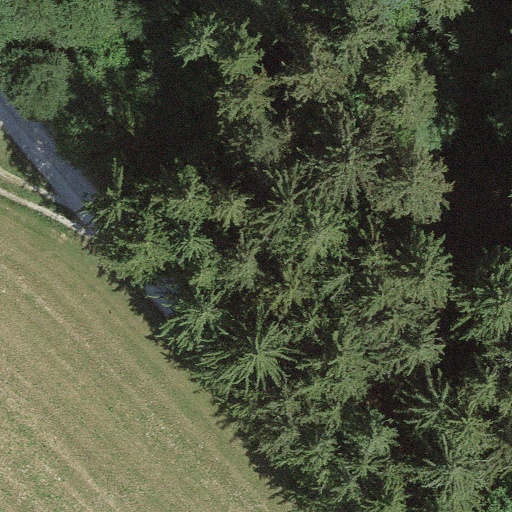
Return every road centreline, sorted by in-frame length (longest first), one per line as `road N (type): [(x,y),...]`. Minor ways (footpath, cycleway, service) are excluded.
road 1 (track): [(368,511),(101,216),(0,181)]
road 2 (track): [(101,216),(0,95)]
